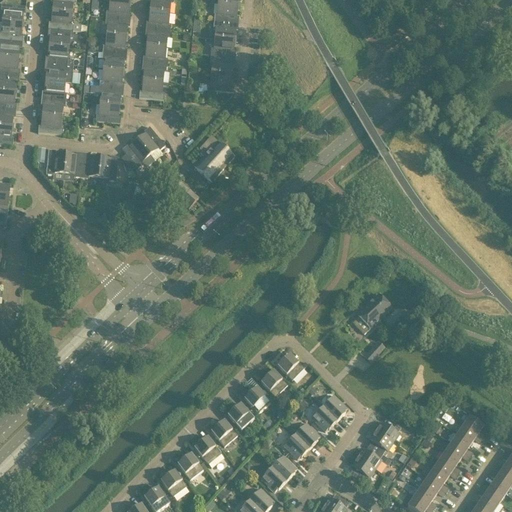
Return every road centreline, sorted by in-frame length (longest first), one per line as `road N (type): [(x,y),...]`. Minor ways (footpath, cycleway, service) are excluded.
road 1 (secondary): [(151,314),(310,169),(511,4)]
road 2 (secondary): [(472,0),(141,290)]
road 3 (unclassified): [(511,313),(414,201),(298,0)]
road 4 (residential): [(110,511),(286,335),(366,414)]
road 5 (secondary): [(0,460),(151,314)]
road 6 (secondary): [(124,306),(0,427)]
road 7 (residential): [(0,349),(9,341),(19,240),(48,202)]
road 8 (residential): [(26,141),(37,0)]
road 9 (residential): [(26,141),(112,150),(123,138),(126,112)]
